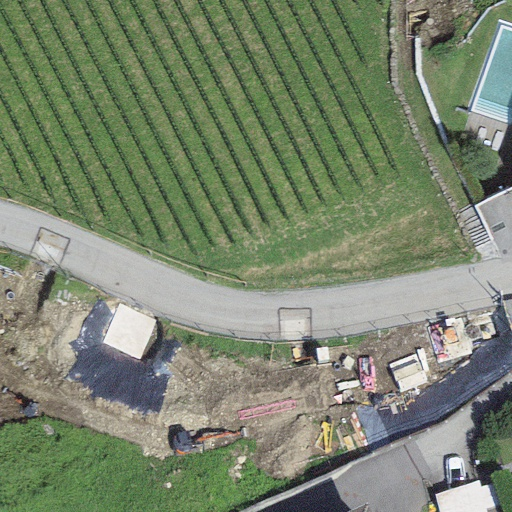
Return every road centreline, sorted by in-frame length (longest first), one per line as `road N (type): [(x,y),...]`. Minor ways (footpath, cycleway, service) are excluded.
road 1 (residential): [(0,225),(234,306),(362,301),(511,270)]
road 2 (residential): [(511,392),(460,435),(316,511)]
